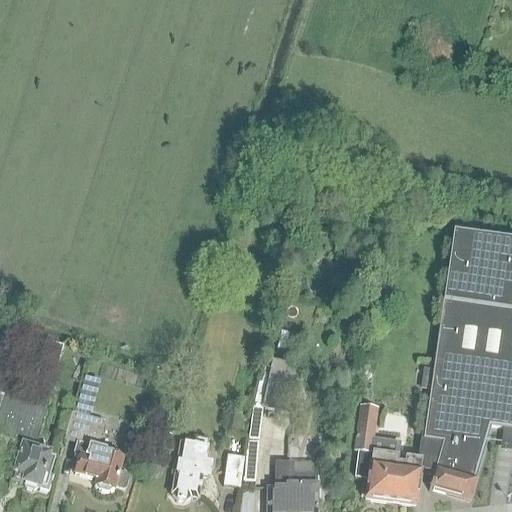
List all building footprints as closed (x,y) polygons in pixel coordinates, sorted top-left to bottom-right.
[(511,244),(452,236),(424,442),(442,446),(427,494),(471,507),(478,484),(474,483),(489,428),(511,431),(511,244)] [(0,339),(0,373),(6,376),(18,339),(2,334),(0,339)] [(260,411),(290,418),(297,385),(301,385),(305,370),(271,363),(260,411)] [(80,379),(71,414),(64,437),(77,441),(73,456),(79,457),(73,476),(95,481),(94,486),(95,486),(97,492),(106,494),(112,490),(113,491),(114,488),(122,490),(124,489),(127,478),(126,476),(118,474),(122,459),(104,454),(104,452),(95,450),(102,423),(84,418),(94,382),(80,379)] [(0,392),(0,439),(20,446),(11,476),(13,476),(11,483),(20,486),(20,485),(22,486),(24,490),(31,492),(36,490),(38,491),(38,490),(47,492),(51,477),(43,475),(49,455),(33,450),(39,429),(40,430),(48,405),(44,398),(34,395),(32,402),(0,392)] [(398,444),(372,440),(376,410),(359,408),(353,453),(357,453),(354,479),(367,481),(366,487),(361,488),(360,497),(364,499),(364,502),(414,509),(420,462),(404,460),(403,466),(395,465),(398,444)] [(223,432),(236,435),(240,416),(227,413),(223,432)] [(207,480),(210,466),(203,465),(206,450),(205,450),(206,442),(194,440),(192,448),(179,445),(176,464),(172,463),(170,476),(174,476),(171,495),(170,495),(170,497),(171,497),(175,503),(183,504),(189,501),(190,501),(197,501),(197,499),(200,479),(207,480)] [(227,461),(222,489),(236,491),(240,463),(227,461)] [(265,511),(315,511),(315,487),(315,470),(311,470),(311,475),(292,475),(292,464),(274,464),(273,490),(266,490),(265,511)]
